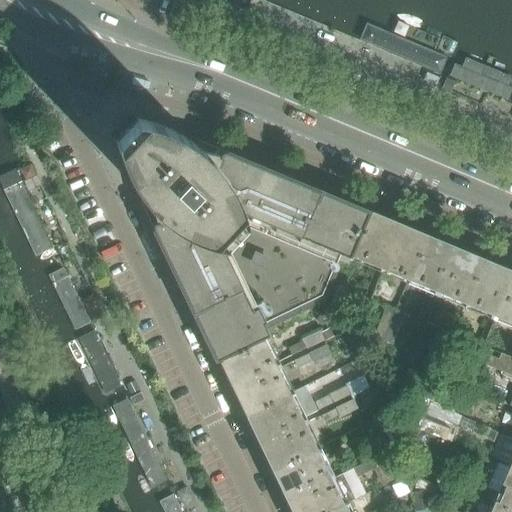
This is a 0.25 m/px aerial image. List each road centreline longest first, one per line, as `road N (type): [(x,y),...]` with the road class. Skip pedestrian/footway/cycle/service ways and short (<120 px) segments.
road 1 (residential): [(48,26),(44,59),(64,117),(254,511)]
road 2 (residential): [(511,129),(203,0)]
road 3 (residential): [(511,198),(257,94)]
road 4 (residential): [(48,26),(257,94)]
road 5 (residential): [(257,94),(67,0)]
